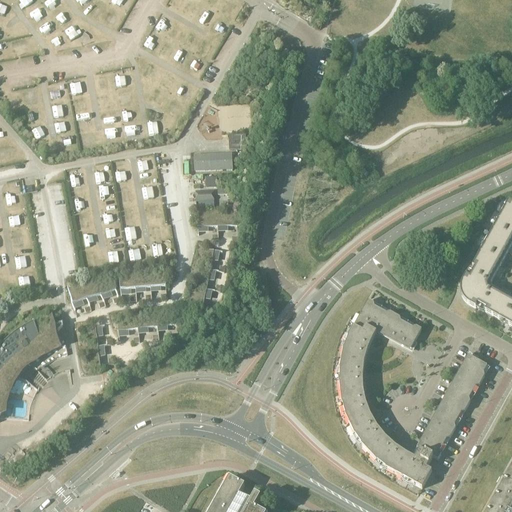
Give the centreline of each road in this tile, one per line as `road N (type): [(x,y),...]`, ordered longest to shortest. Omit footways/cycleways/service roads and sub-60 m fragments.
road 1 (residential): [(313,307),(275,275),(266,254),(318,40)]
road 2 (tertiary): [(231,427),(183,418),(138,429),(42,511)]
road 3 (tertiary): [(55,511),(140,442),(190,432),(226,442)]
road 4 (unclassified): [(360,258),(511,174)]
road 5 (residential): [(432,511),(511,369)]
road 6 (tertiary): [(377,511),(247,434)]
road 7 (unclassified): [(313,307),(231,427)]
road 8 (unclassified): [(247,434),(313,307)]
road 9 (tertiary): [(233,444),(358,511)]
road 10 (residential): [(460,324),(396,285),(371,258),(360,258)]
